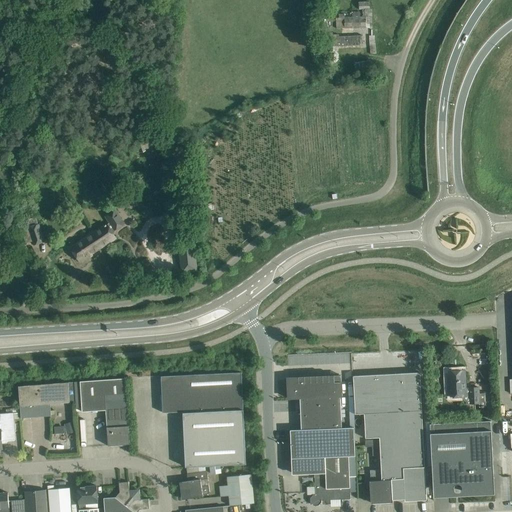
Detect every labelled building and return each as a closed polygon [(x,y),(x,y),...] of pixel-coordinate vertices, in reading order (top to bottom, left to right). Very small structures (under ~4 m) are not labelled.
[(337,29),(372,28),(372,9),(370,9),(370,1),(359,2),(359,10),(362,10),(363,16),(360,16),(360,12),(352,12),(352,17),(344,17),(344,14),(338,14),(339,18),(336,18),(337,29)] [(339,34),(331,35),(332,46),(339,46),(360,45),(360,44),(363,43),(363,35),(339,37),(339,34)] [(370,65),(369,60),(354,63),(357,75),(372,72),(371,70),(379,68),(378,63),(370,65)] [(170,120),(156,136),(164,143),(168,138),(183,151),(191,141),(185,136),(186,134),(170,120)] [(140,153),(147,150),(147,149),(154,146),(147,132),(141,134),(144,142),(137,144),(140,153)] [(184,154),(173,157),(175,164),(186,162),(184,154)] [(107,224),(94,233),(103,247),(116,238),(111,231),(114,229),(115,230),(124,224),(115,210),(106,217),(110,223),(107,224)] [(26,220),(29,228),(38,225),(36,217),(26,220)] [(38,225),(29,228),(33,241),(34,245),(44,242),(38,225)] [(31,242),(33,241),(29,228),(21,230),(26,243),(31,242)] [(94,233),(70,248),(80,262),(103,247),(94,233)] [(194,247),(180,248),(182,272),(197,271),(194,247)] [(461,399),(466,402),(466,404),(479,404),(479,387),(466,388),(465,372),(453,373),(450,376),(450,389),(448,389),(448,398),(454,397),(454,400),(461,399)] [(163,413),(183,412),(185,467),(246,464),(241,373),(161,376),(163,413)] [(419,374),(353,376),(355,414),(364,414),(365,438),(379,438),(381,469),(370,470),(372,503),(393,502),(393,500),(405,499),(405,501),(427,500),(426,490),(422,410),(419,374)] [(301,430),(342,428),(340,382),(332,383),(332,377),(292,379),(288,383),(289,399),(300,398),(301,430)] [(80,381),(82,412),(106,411),(108,446),(130,445),(126,378),(80,381)] [(20,406),(70,403),(75,402),(73,382),(18,386),(20,406)] [(16,440),(14,413),(0,413),(0,449),(2,449),(2,441),(16,440)] [(490,421),(430,424),(433,482),(447,481),(448,485),(449,486),(478,493),(481,493),(484,491),(487,489),(488,486),(489,484),(488,479),(493,478),(490,421)] [(55,434),(74,431),(73,423),(54,425),(55,434)] [(355,456),(354,428),(342,428),(301,430),(290,430),(291,459),(295,459),(349,456),(355,456)] [(343,457),(295,459),(295,475),(318,474),(315,478),(315,495),(313,495),(310,498),(311,503),(314,506),(318,505),(322,502),(321,500),(351,499),(349,456),(343,457)] [(210,492),(207,471),(191,474),(192,481),(179,482),(182,500),(202,497),(202,495),(207,494),(210,492)] [(220,496),(210,497),(211,508),(224,506),(254,503),(251,474),(227,477),(228,485),(219,486),(220,496)] [(137,511),(140,509),(149,509),(149,499),(138,500),(138,495),(140,494),(140,492),(137,489),(135,490),(134,492),(129,492),(129,482),(119,483),(120,492),(115,498),(104,498),(105,509),(86,510),(85,504),(98,503),(97,486),(77,487),(79,504),(80,510),(79,510),(79,511),(71,511),(69,488),(48,489),(49,511),(137,511)] [(11,501),(12,511),(47,511),(46,490),(24,492),(25,500),(11,501)] [(0,493),(0,511),(9,511),(8,501),(8,493),(0,493)]
